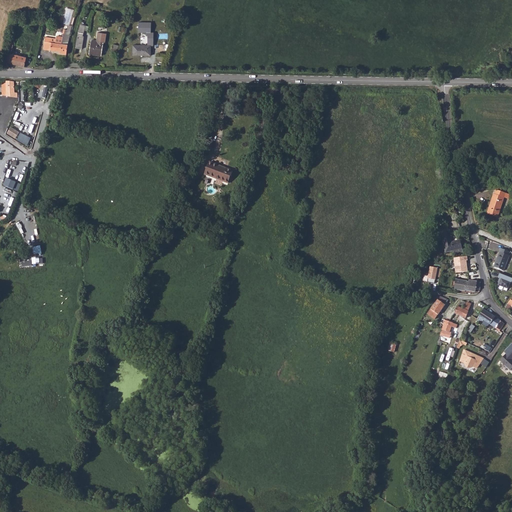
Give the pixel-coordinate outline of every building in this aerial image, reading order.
[(152,23),(140,23),(140,33),(147,33),(152,33),(152,23)] [(44,50),(61,52),(61,54),(66,55),(67,51),(68,43),(70,35),(60,33),(60,38),(63,39),(63,44),(60,43),(56,43),(56,39),(46,38),(44,50)] [(77,38),(75,48),(82,49),(83,39),(77,38)] [(92,41),(90,54),(102,55),(104,42),(92,41)] [(134,46),(134,55),(151,55),(151,46),(147,46),(134,46)] [(3,55),(1,61),(24,67),(26,58),(7,53),(6,56),(3,55)] [(7,82),(6,92),(6,97),(14,98),(16,98),(16,93),(14,93),(14,92),(14,82),(7,82)] [(34,90),(24,90),(24,100),(34,100),(34,90)] [(17,111),(14,119),(21,122),(24,114),(17,111)] [(11,126),(7,133),(16,139),(20,132),(11,126)] [(17,140),(28,145),(32,138),(21,132),(17,140)] [(11,159),(7,175),(22,179),(26,163),(11,159)] [(202,173),(227,182),(231,171),(206,162),(202,173)] [(8,177),(5,185),(16,189),(19,180),(8,177)] [(496,189),(494,194),(504,197),(507,198),(508,193),(496,189)] [(504,197),(494,194),(493,193),(487,213),(498,216),(504,197)] [(447,212),(443,219),(448,221),(452,215),(447,212)] [(448,230),(440,232),(445,253),(452,251),(452,254),(461,252),(461,251),(459,241),(451,242),(448,230)] [(502,254),(496,270),(505,273),(511,257),(510,257),(511,253),(502,250),(501,253),(502,254)] [(454,257),(456,273),(469,271),(466,255),(454,257)] [(435,282),(436,276),(440,277),(442,268),(430,266),(427,281),(435,282)] [(511,276),(501,274),(498,285),(509,288),(511,278),(511,276)] [(475,289),(479,290),(480,286),(480,282),(469,280),(469,282),(466,282),(466,281),(455,279),(453,289),(464,291),(465,290),(475,292),(475,289)] [(439,297),(427,315),(435,320),(448,300),(439,297)] [(457,306),(454,313),(465,319),(471,304),(466,302),(463,309),(462,309),(458,307),(457,306)] [(483,310),(478,318),(496,329),(500,322),(501,320),(483,310)] [(443,328),(440,336),(450,340),(451,335),(451,334),(452,329),(457,330),(458,326),(454,325),(454,324),(450,323),(445,321),(443,328)] [(500,322),(496,329),(500,331),(504,324),(500,322)] [(460,340),(457,349),(459,350),(460,348),(464,345),(466,346),(467,344),(460,340)] [(394,352),(397,344),(391,342),(388,350),(394,352)] [(499,361),(510,370),(511,371),(511,359),(511,358),(511,349),(507,354),(506,353),(499,361)] [(463,351),(459,361),(463,363),(463,366),(464,368),(466,369),(470,369),(472,367),(474,369),(477,367),(477,366),(482,360),(463,351)]
